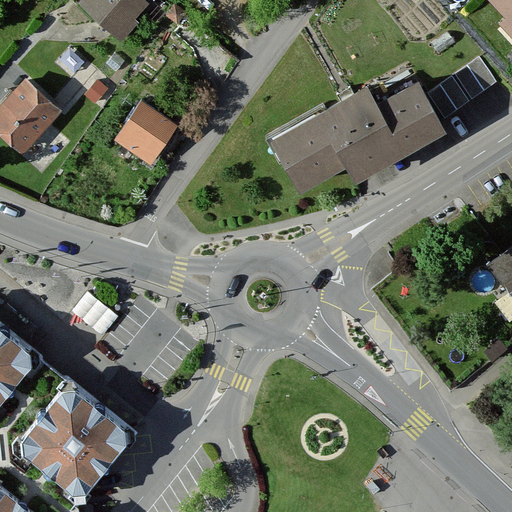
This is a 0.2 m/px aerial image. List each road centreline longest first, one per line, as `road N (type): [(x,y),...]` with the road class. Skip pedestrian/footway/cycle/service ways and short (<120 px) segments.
road 1 (residential): [(305,0),(134,259)]
road 2 (tertiary): [(510,511),(293,319)]
road 3 (unclassified): [(511,133),(294,269)]
road 4 (tertiary): [(134,259),(0,211)]
